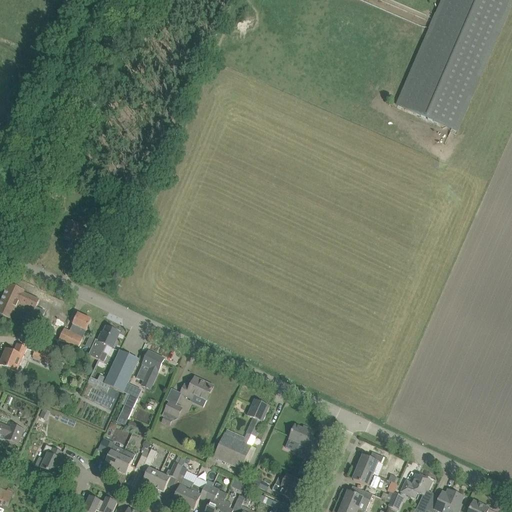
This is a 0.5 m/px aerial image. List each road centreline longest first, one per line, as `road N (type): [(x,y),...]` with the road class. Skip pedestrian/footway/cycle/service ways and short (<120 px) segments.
road 1 (residential): [(353,420),(0,253)]
road 2 (secondary): [(18,197),(102,0)]
road 3 (residential): [(511,493),(353,420)]
